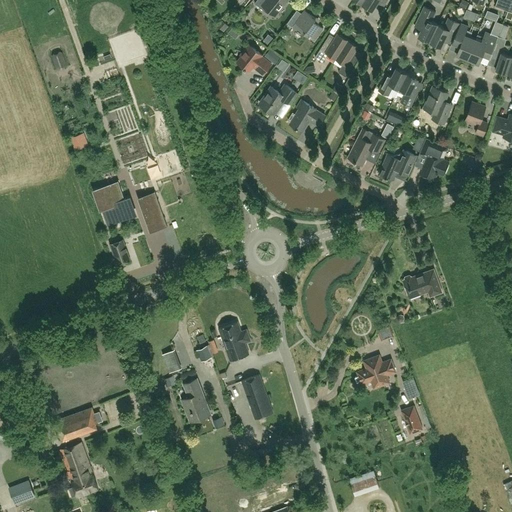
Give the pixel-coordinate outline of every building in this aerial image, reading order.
[(257,0),(255,3),(266,13),(268,12),(270,11),(275,15),(287,0),(257,0)] [(364,0),(362,3),(372,10),(378,1),(384,5),(386,0),(364,0)] [(497,0),(495,6),(508,11),(511,0),(497,0)] [(429,41),(438,24),(431,21),(436,12),(424,6),(415,26),(421,29),(418,36),(429,41)] [(316,17),(316,18),(304,10),(302,13),(297,10),(287,23),(292,27),(295,23),(306,30),(304,33),(314,41),(323,28),(317,24),(320,20),(316,17)] [(438,24),(429,41),(441,47),(444,40),(450,43),(459,23),(449,18),(444,27),(438,24)] [(222,21),(217,26),(223,32),(228,26),(222,21)] [(461,23),(459,27),(452,42),(460,45),(457,54),(468,59),(475,39),(470,37),(472,32),(467,30),(468,26),(461,23)] [(235,24),(228,33),(233,37),(240,28),(235,24)] [(336,59),(348,40),(338,33),(335,37),(330,34),(315,57),(323,62),(328,54),(336,59)] [(475,39),(468,59),(479,63),(482,54),(490,58),(498,36),(491,33),(488,39),(483,36),(481,41),(475,39)] [(506,39),(498,36),(490,58),(499,61),(496,69),(507,73),(511,58),(511,51),(508,51),(510,46),(504,44),(506,39)] [(348,40),(336,59),(343,64),(338,72),(346,77),(361,54),(355,50),(358,46),(348,40)] [(241,56),(237,61),(249,71),(253,66),(263,74),(272,63),(262,56),(262,55),(249,44),(240,55),(241,56)] [(264,56),(275,64),(280,57),(270,49),(264,56)] [(57,67),(60,69),(64,67),(66,64),(62,53),(59,52),(54,53),(53,56),(57,67)] [(399,88),(407,73),(396,68),(390,79),(385,77),(378,90),(388,95),(393,85),(399,88)] [(298,80),(303,83),(308,76),(303,73),(298,80)] [(418,78),(407,73),(399,88),(406,91),(401,101),(410,106),(422,83),(417,80),(418,78)] [(336,82),(332,89),(338,93),(342,86),(336,82)] [(260,104),(273,113),(283,99),(289,103),(296,92),(286,85),(280,93),(272,87),(260,104)] [(433,85),(424,107),(434,112),(432,118),(444,123),(452,104),(445,101),(449,92),(433,85)] [(333,91),(328,98),(334,101),(338,94),(333,91)] [(299,109),(290,123),(302,131),(310,120),(319,125),(325,115),(316,109),(317,109),(302,100),(297,107),(299,109)] [(486,106),(472,101),(465,120),(478,125),(476,132),(483,135),(488,123),(481,120),(486,106)] [(368,103),(365,108),(371,112),(374,106),(368,103)] [(371,113),(365,110),(362,116),(368,119),(371,113)] [(504,134),(503,137),(511,139),(511,114),(510,114),(508,119),(497,116),(493,131),(504,134)] [(363,128),(348,157),(355,160),(354,161),(362,165),(371,149),(378,152),(385,139),(363,128)] [(75,149),(86,145),(84,139),(79,141),(73,134),(70,135),(75,149)] [(446,146),(440,144),(426,138),(419,155),(426,158),(420,172),(434,178),(437,173),(438,172),(443,174),(444,172),(445,172),(446,172),(448,166),(448,165),(447,164),(448,162),(442,160),(442,159),(441,158),(446,146)] [(388,154),(380,173),(393,179),(397,170),(407,174),(409,170),(416,155),(407,151),(393,156),(388,154)] [(95,190),(102,210),(107,225),(108,224),(107,222),(134,213),(128,196),(125,198),(118,180),(118,182),(95,190)] [(167,223),(156,193),(141,199),(151,229),(167,223)] [(123,239),(110,244),(117,264),(130,260),(123,239)] [(442,292),(433,269),(403,280),(410,298),(428,291),(430,296),(442,292)] [(238,322),(219,329),(230,360),(249,354),(245,343),(251,341),(248,334),(243,336),(238,322)] [(380,331),(387,341),(396,336),(390,325),(380,331)] [(203,334),(197,336),(200,343),(206,341),(203,334)] [(206,346),(197,349),(202,361),(211,357),(206,346)] [(180,368),(173,350),(162,353),(169,372),(180,368)] [(366,368),(357,372),(362,384),(371,380),(374,388),(389,382),(387,375),(395,371),(391,359),(382,362),(377,360),(376,356),(364,361),(366,368)] [(242,381),(255,418),(273,412),(259,374),(242,381)] [(402,381),(409,398),(420,394),(413,376),(402,381)] [(189,397),(182,399),(190,422),(211,414),(197,378),(184,383),(189,397)] [(109,414),(106,403),(99,404),(102,415),(109,414)] [(401,410),(410,433),(422,429),(414,405),(401,410)] [(93,407),(54,421),(61,441),(69,439),(67,433),(97,423),(97,422),(100,421),(98,412),(94,413),(93,407)] [(224,424),(221,417),(213,420),(216,427),(224,424)] [(42,456),(53,453),(49,442),(38,446),(42,456)] [(71,446),(87,492),(98,489),(81,442),(71,446)] [(87,492),(71,446),(60,450),(74,487),(70,489),(73,496),(76,495),(77,496),(87,492)] [(380,488),(374,470),(349,479),(355,496),(380,488)] [(28,480),(8,487),(14,501),(15,503),(34,496),(34,493),(28,480)]
